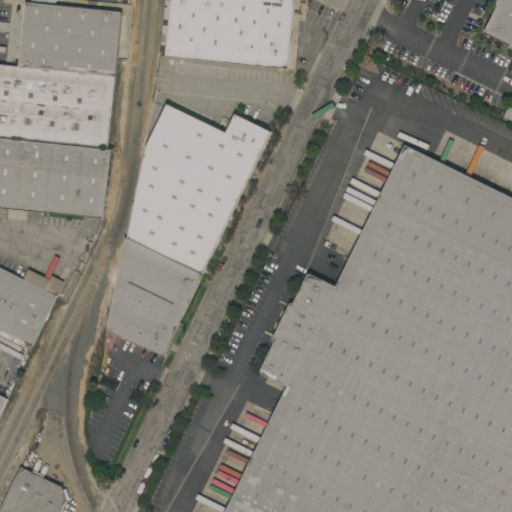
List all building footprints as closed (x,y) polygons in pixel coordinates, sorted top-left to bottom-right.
[(165,56),(166,50),(161,49),(166,0),(295,0),(288,68),(165,56)] [(511,0),(511,48),(509,47),(510,46),(484,33),(497,7),(495,6),(497,0),(511,0)] [(108,147),(0,135),(0,63),(19,65),(25,2),(122,12),(108,147)] [(167,103),(226,132),(235,113),(271,131),(203,273),(128,237),(146,146),(167,103)] [(508,106),(511,107),(511,120),(503,116),(508,106)] [(0,207),(0,137),(110,148),(103,218),(0,207)] [(225,511),(287,386),(261,373),(260,372),(261,370),(274,342),(273,340),(273,338),(289,304),(291,302),(293,303),(307,274),(309,273),(311,274),(336,286),(405,145),(511,197),(511,511),(225,511)] [(203,274),(163,356),(141,345),(139,347),(110,333),(111,330),(107,329),(125,237),(203,274)] [(0,328),(0,267),(23,279),(28,269),(50,279),(52,275),(64,281),(33,345),(0,328)] [(0,414),(0,394),(8,398),(0,414)] [(60,511),(0,511),(0,509),(21,467),(32,472),(33,470),(44,475),(43,477),(62,486),(65,486),(69,499),(66,500),(60,511)]
